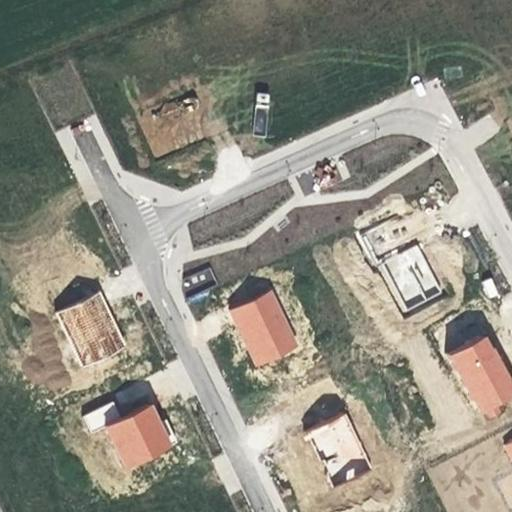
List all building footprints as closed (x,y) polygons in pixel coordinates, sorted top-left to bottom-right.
[(256,94),(252,133),(264,134),(268,96),(256,94)] [(405,210),(355,234),(400,321),(449,297),(405,210)] [(272,289),(227,310),(257,371),(300,349),(272,289)] [(100,290),(54,311),(80,370),(126,346),(100,290)] [(511,379),(488,335),(445,356),(479,421),(511,401),(511,379)] [(115,401),(83,417),(92,435),(104,428),(123,418),(115,401)] [(123,418),(104,428),(126,474),(176,453),(155,404),(123,418)] [(346,408),(303,431),(332,492),(375,472),(346,408)] [(511,440),(502,445),(511,463),(511,440)]
